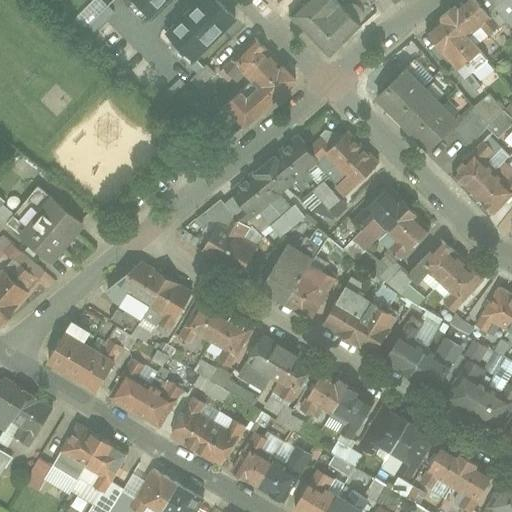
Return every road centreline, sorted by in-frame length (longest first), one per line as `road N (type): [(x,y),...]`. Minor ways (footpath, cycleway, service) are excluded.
road 1 (residential): [(148,233),(511,455)]
road 2 (residential): [(266,511),(13,361)]
road 3 (residential): [(332,85),(511,265)]
road 4 (residential): [(332,85),(148,233)]
road 5 (residential): [(148,233),(35,325),(13,361)]
road 6 (residential): [(439,0),(332,85)]
